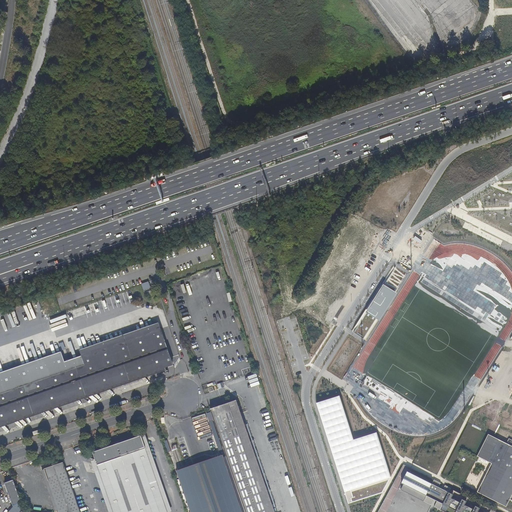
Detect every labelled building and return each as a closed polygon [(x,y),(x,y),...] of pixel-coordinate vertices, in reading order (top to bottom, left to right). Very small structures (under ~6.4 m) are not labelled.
[(353,332),(367,341),(409,275),(395,266),(353,332)] [(161,329),(82,356),(64,361),(60,351),(0,372),(0,423),(177,362),(182,361),(175,341),(171,342),(166,344),(161,329)] [(254,379),(254,382),(249,383),(251,391),(259,389),(257,379),(254,379)] [(339,398),(317,404),(348,503),(382,493),(390,476),(377,434),(352,441),(339,398)] [(274,511),(236,401),(210,409),(226,456),(245,511),(274,511)] [(508,444),(490,435),(479,457),(493,464),(479,493),(508,507),(511,500),(511,439),(508,444)] [(166,511),(140,436),(92,453),(112,511),(166,511)] [(245,511),(226,456),(177,473),(191,511),(245,511)] [(80,511),(62,463),(44,469),(58,510),(58,511),(80,511)] [(432,484),(408,472),(402,483),(404,484),(401,490),(432,505),(434,500),(438,502),(435,507),(444,511),(486,511),(449,493),(451,488),(434,480),(432,484)] [(21,502),(13,480),(6,483),(14,504),(21,502)] [(24,511),(21,502),(14,504),(7,511),(24,511)]
